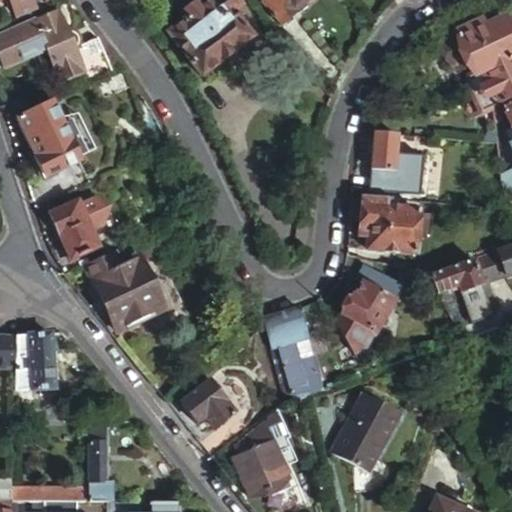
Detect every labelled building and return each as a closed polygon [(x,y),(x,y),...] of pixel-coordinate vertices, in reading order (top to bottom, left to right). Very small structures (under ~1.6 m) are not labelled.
[(237,6),(231,0),(210,0),(197,11),(187,0),(186,0),(172,12),(181,24),(168,35),(201,75),(247,36),(229,12),(237,6)] [(313,0),(265,0),(266,0),(263,3),(281,28),(296,17),(293,13),(313,0)] [(57,13),(0,38),(0,55),(6,69),(47,50),(61,80),(107,59),(97,38),(76,46),(71,35),(68,36),(57,13)] [(465,78),(472,92),(478,89),(487,85),(480,69),(510,55),(511,58),(511,57),(511,34),(511,36),(501,16),(482,24),(479,17),(453,29),(455,33),(439,40),(451,66),(464,59),(473,75),(465,78)] [(511,73),(511,60),(511,58),(510,55),(480,69),(487,85),(511,73)] [(131,88),(124,70),(100,82),(108,99),(131,88)] [(511,73),(487,85),(478,89),(480,94),(475,96),(474,96),(482,112),(511,96),(511,73)] [(81,166),(52,104),(18,121),(37,160),(34,162),(44,184),(81,166)] [(511,143),(509,145),(511,152),(511,104),(500,110),(511,134),(511,143)] [(396,136),(374,134),(369,199),(392,200),(393,195),(417,196),(419,158),(395,157),(396,136)] [(511,170),(499,177),(501,196),(511,191),(511,189),(510,186),(511,185),(511,170)] [(392,208),(392,200),(369,199),(362,198),(358,238),(367,239),(366,250),(414,253),(416,210),(392,208)] [(81,208),(90,227),(106,219),(109,207),(95,201),(81,208)] [(81,208),(78,204),(50,219),(74,264),(101,249),(96,238),(90,227),(81,208)] [(119,227),(109,207),(106,219),(90,227),(96,238),(119,227)] [(511,244),(507,247),(470,260),(481,287),(511,275),(511,244)] [(166,312),(132,245),(86,267),(121,334),(166,312)] [(470,260),(428,274),(438,294),(458,287),(460,294),(481,287),(470,260)] [(400,285),(363,264),(355,278),(362,282),(354,295),(352,294),(347,294),(340,306),(342,311),(334,324),(358,364),(374,332),(400,285)] [(286,409),(322,396),(299,309),(262,319),(286,409)] [(451,320),(464,345),(471,342),(489,336),(483,322),(474,325),(469,314),(451,320)] [(0,371),(14,372),(15,339),(7,338),(0,336),(0,371)] [(49,336),(15,339),(14,372),(14,395),(52,394),(52,384),(53,383),(55,382),(56,379),(55,355),(52,352),(50,352),(49,336)] [(235,415),(208,382),(182,404),(200,426),(208,420),(216,430),(235,415)] [(400,418),(364,399),(334,456),(370,475),(400,418)] [(89,428),(89,504),(106,504),(114,504),(114,483),(106,483),(105,428),(89,428)] [(251,499),(269,491),(290,481),(273,444),(234,461),(251,499)] [(290,481),(269,491),(277,511),(286,511),(301,505),(294,489),(290,481)] [(300,486),(294,489),(301,505),(307,503),(300,486)] [(13,489),(13,500),(13,503),(86,504),(86,490),(13,489)] [(12,511),(13,503),(13,500),(0,500),(0,511),(12,511)] [(454,511),(433,502),(428,511),(454,511)]
